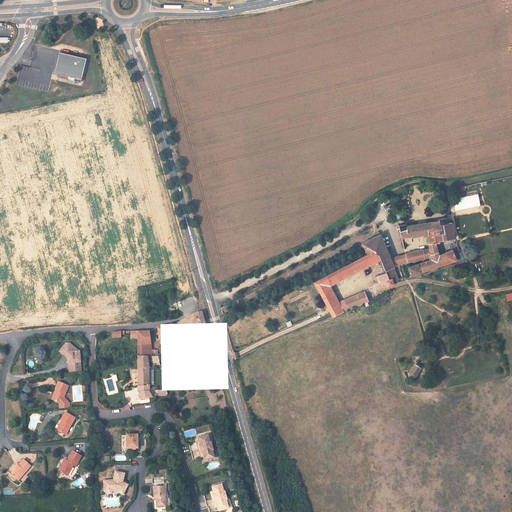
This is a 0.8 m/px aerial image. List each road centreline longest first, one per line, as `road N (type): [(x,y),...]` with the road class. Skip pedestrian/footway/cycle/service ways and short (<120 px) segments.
road 1 (secondary): [(267,511),(155,109)]
road 2 (residential): [(143,412),(99,412),(91,398),(89,331)]
road 3 (track): [(391,286),(427,277),(483,291),(511,288)]
road 4 (residential): [(17,445),(4,444),(0,410),(15,336)]
road 5 (residential): [(198,511),(168,420),(143,412)]
